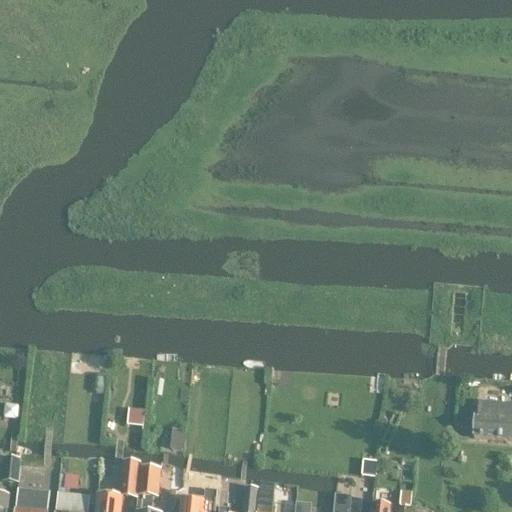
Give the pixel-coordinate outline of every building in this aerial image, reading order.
[(511,388),(477,386),(476,398),(511,401),(511,388)] [(473,440),(511,442),(511,405),(479,403),(478,419),(475,419),(473,440)] [(1,482),(18,484),(21,459),(3,458),(1,482)] [(119,493),(136,495),(138,471),(139,471),(139,464),(121,462),(121,469),(119,493)] [(137,500),(136,511),(151,511),(152,499),(152,496),(157,496),(160,468),(140,467),(137,494),(138,495),(137,500)] [(182,487),(179,511),(193,511),(196,489),(182,487)] [(255,511),(258,489),(244,487),(240,511),(255,511)] [(0,488),(0,511),(7,511),(10,489),(0,488)] [(48,511),(50,492),(18,489),(16,511),(48,511)] [(58,492),(55,511),(87,511),(90,495),(58,492)] [(335,495),(332,511),(370,511),(371,503),(361,503),(359,511),(347,511),(349,496),(335,495)] [(97,497),(95,511),(120,511),(121,500),(97,497)] [(258,497),(256,511),(271,511),(272,499),(258,497)] [(371,503),(370,511),(389,511),(390,505),(371,503)]
